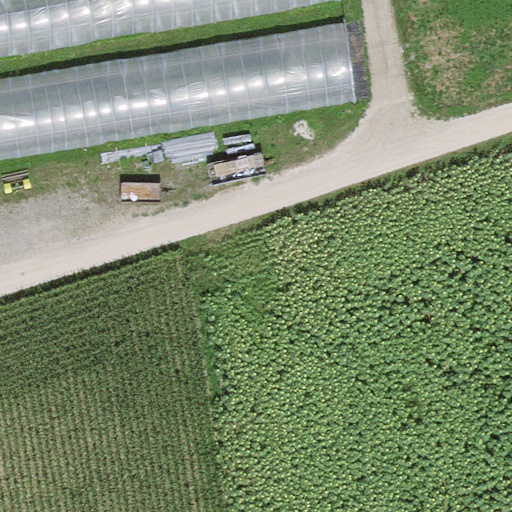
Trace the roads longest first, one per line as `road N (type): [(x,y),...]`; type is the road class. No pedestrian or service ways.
road 1 (track): [(0,283),(511,116)]
road 2 (track): [(383,158),(360,0)]
